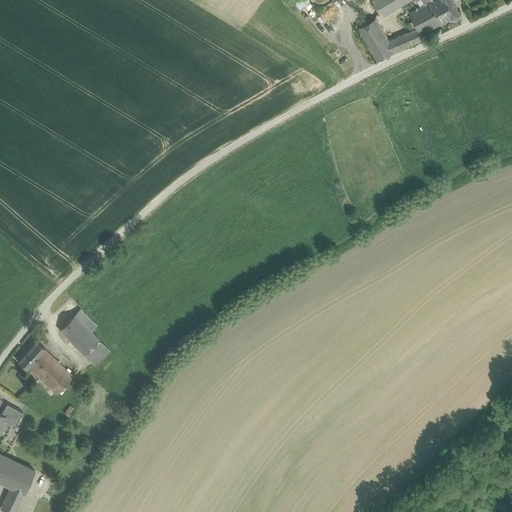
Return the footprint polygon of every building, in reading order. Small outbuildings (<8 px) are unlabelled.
[(310,0),(296,0),(295,1),(301,8),(311,0),(310,0)] [(373,0),(384,15),(409,0),(373,0)] [(442,23),(453,18),(443,0),(434,0),(429,3),(434,12),(435,11),(442,23)] [(443,0),(453,18),(461,14),(453,0),(443,0)] [(434,12),(429,3),(421,7),(410,13),(418,28),(422,33),(442,23),(435,11),(434,12)] [(395,50),(389,40),(376,18),(359,27),(378,60),(395,50)] [(422,33),(418,28),(389,40),(395,50),(425,39),(422,33)] [(80,309),(75,315),(91,332),(96,326),(80,309)] [(91,332),(75,315),(60,331),(84,355),(99,340),(91,332)] [(109,350),(99,340),(84,355),(94,365),(109,350)] [(45,348),(37,341),(18,361),(26,368),(27,367),(44,349),(45,348)] [(73,377),(44,349),(27,367),(56,395),(73,377)] [(7,404),(1,415),(5,416),(3,419),(16,426),(23,413),(7,404)] [(0,478),(10,458),(0,453),(0,478)] [(15,511),(35,470),(10,458),(0,478),(0,482),(11,487),(0,508),(6,511),(15,511)]
